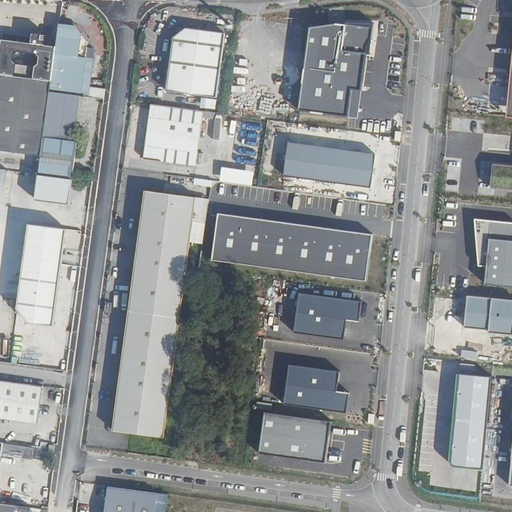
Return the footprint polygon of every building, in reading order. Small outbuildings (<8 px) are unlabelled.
[(511,0),(501,116),(511,116),(511,0)] [(295,111),(355,119),(368,27),(336,22),(306,28),(295,111)] [(56,46),(50,91),(77,95),(88,96),(93,58),(85,57),(87,42),(76,25),(59,23),(56,46)] [(166,91),(216,97),(225,33),(186,27),(173,37),(166,91)] [(50,91),(56,46),(39,43),(39,39),(39,37),(38,35),(36,35),(35,35),(33,36),(32,37),(31,42),(1,38),(0,48),(0,150),(41,156),(44,138),(50,91)] [(71,141),(77,95),(50,91),(44,138),(71,141)] [(196,166),(203,117),(214,119),(215,112),(151,104),(144,159),(196,166)] [(44,138),(39,175),(73,179),(78,142),(71,141),(44,138)] [(371,154),(285,142),(280,174),(366,186),(371,154)] [(511,165),(495,163),(494,187),(511,188),(511,165)] [(197,197),(145,190),(129,311),(180,318),(197,197)] [(368,235),(215,213),(209,258),(362,280),(368,235)] [(481,285),(511,287),(511,223),(472,220),(475,266),(483,267),(481,285)] [(13,321),(53,325),(61,237),(71,238),(72,230),(21,225),(13,321)] [(295,292),(352,300),(353,291),(296,283),(295,292)] [(362,303),(296,293),(290,333),(341,340),(344,320),(359,322),(362,303)] [(511,299),(467,295),(464,327),(489,330),(489,332),(511,334),(511,299)] [(180,318),(129,311),(113,430),(164,437),(180,318)] [(287,365),(281,405),(344,414),(347,394),(334,393),(337,372),(287,365)] [(447,467),(478,470),(487,377),(456,374),(447,467)] [(0,379),(0,418),(37,423),(42,386),(0,379)] [(262,412),(257,454),(320,463),(326,421),(262,412)] [(492,485),(481,487),(484,499),(495,497),(492,485)] [(154,511),(157,492),(108,486),(104,511),(154,511)] [(0,511),(31,511),(32,507),(0,502),(0,511)]
